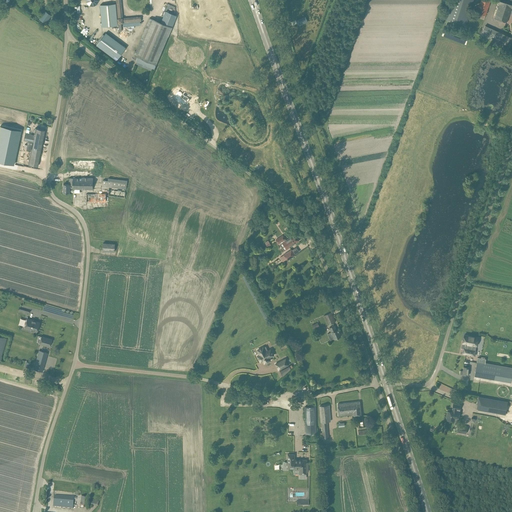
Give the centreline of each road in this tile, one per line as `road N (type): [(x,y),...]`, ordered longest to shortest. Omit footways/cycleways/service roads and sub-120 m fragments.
road 1 (primary): [(427,511),(263,32)]
road 2 (unclassified): [(35,511),(74,363),(87,269),(84,224),(46,184),(66,32)]
road 3 (unclassified): [(376,384),(323,262),(286,207),(66,32)]
road 4 (unclassified): [(402,384),(427,383),(436,372),(511,147)]
road 5 (unclassified): [(376,384),(311,396),(200,378)]
road 6 (unclassified): [(417,511),(376,384)]
road 7 (track): [(200,378),(74,363)]
